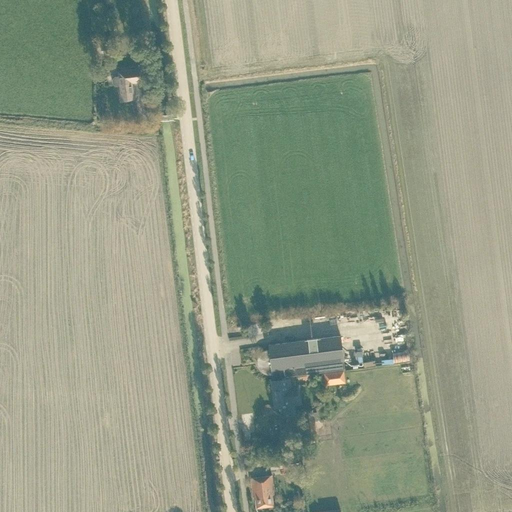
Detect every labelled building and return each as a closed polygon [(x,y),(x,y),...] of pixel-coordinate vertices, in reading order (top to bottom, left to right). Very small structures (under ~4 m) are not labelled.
[(109,49),(108,40),(99,41),(100,50),(109,49)] [(134,99),(132,83),(140,82),(138,68),(117,71),(118,76),(114,77),(112,80),(112,84),(116,86),(119,86),(121,100),(134,99)] [(291,376),(298,375),(306,374),(325,371),(344,369),(340,336),(268,345),(269,350),(268,350),(267,350),(266,350),(265,350),(265,351),(264,351),(263,351),(262,352),(261,352),(261,353),(260,353),(260,354),(259,354),(259,355),(258,356),(258,357),(257,357),(257,358),(257,359),(257,360),(256,360),(256,361),(256,362),(257,366),(257,367),(258,368),(258,369),(259,369),(259,370),(260,370),(260,371),(261,371),(261,372),(262,372),(262,373),(263,373),(264,373),(265,374),(266,374),(267,374),(268,374),(269,374),(270,374),(271,374),(272,374),(273,381),(271,381),(273,394),(274,393),(276,407),(283,406),(284,416),(294,414),(293,405),(293,404),(295,403),(294,395),(297,395),(296,389),(294,387),(292,388),(292,385),(291,385),(290,378),(288,378),(288,376),(291,376)] [(392,354),(393,363),(409,360),(408,352),(392,354)] [(325,385),(328,385),(345,383),(343,370),(323,373),(325,385)] [(316,412),(312,413),(312,409),(303,410),(304,423),(313,422),(313,421),(318,421),(316,412)] [(316,429),(304,431),(303,431),(304,441),(305,443),(318,442),(316,429)] [(289,473),(294,473),(299,472),(297,458),(282,460),(282,458),(269,459),(270,470),(283,468),(283,470),(289,469),(289,473)] [(271,494),(273,494),(271,475),(250,477),(253,497),(255,497),(256,508),(273,506),(271,494)]
